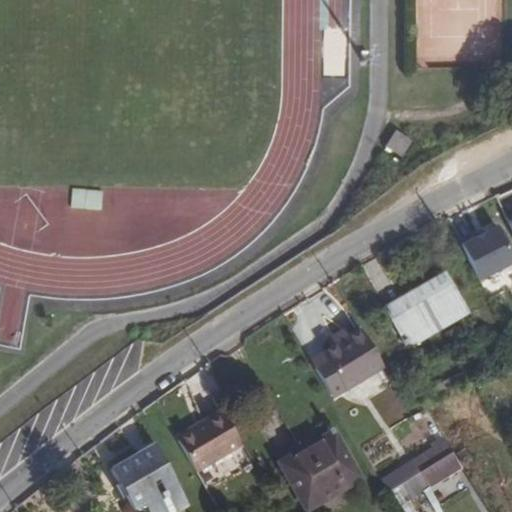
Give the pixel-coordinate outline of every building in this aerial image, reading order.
[(388,146),(404,157),(414,141),(398,130),(388,146)] [(69,189),(68,209),(98,209),(98,190),(69,189)] [(472,234),(458,242),(479,281),(511,264),(511,257),(496,226),(474,238),(472,234)] [(461,311),(440,275),(400,297),(405,305),(390,313),(401,336),(397,338),(400,343),(404,341),(406,346),(416,340),(414,336),(461,311)] [(405,305),(400,297),(386,305),(390,313),(405,305)] [(346,334),(342,327),(323,338),(328,345),(346,334)] [(346,334),(328,345),(335,355),(326,361),(342,386),(380,364),(373,353),(357,328),(346,334)] [(342,386),(326,361),(312,369),(327,395),(342,386)] [(466,381),(461,371),(437,383),(441,393),(466,381)] [(177,439),(179,443),(224,417),(222,413),(177,439)] [(326,427),(319,415),(269,445),(276,457),(326,427)] [(218,508),(253,486),(234,454),(243,449),(224,417),(179,443),(218,508)] [(355,476),(326,427),(276,457),(304,506),(355,476)] [(449,456),(442,445),(414,462),(421,473),(449,456)] [(142,511),(179,491),(155,450),(112,475),(133,511),(142,511)] [(461,469),(452,455),(449,456),(421,473),(419,474),(427,488),(461,469)]
